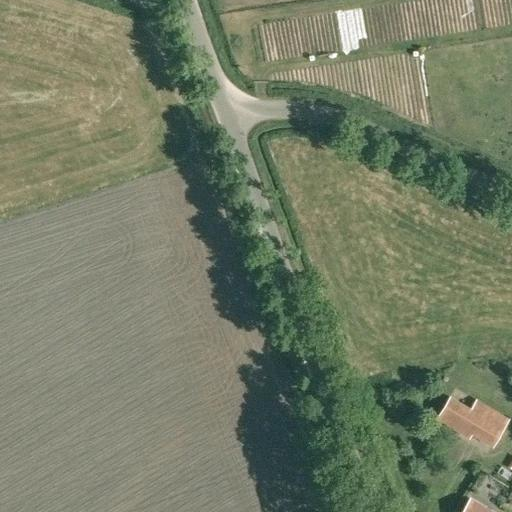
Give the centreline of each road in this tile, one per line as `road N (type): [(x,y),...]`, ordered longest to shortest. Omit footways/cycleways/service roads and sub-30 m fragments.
road 1 (unclassified): [(372,511),(231,119)]
road 2 (unclassified): [(511,196),(315,114),(231,119)]
road 3 (unclassified): [(231,119),(187,0)]
